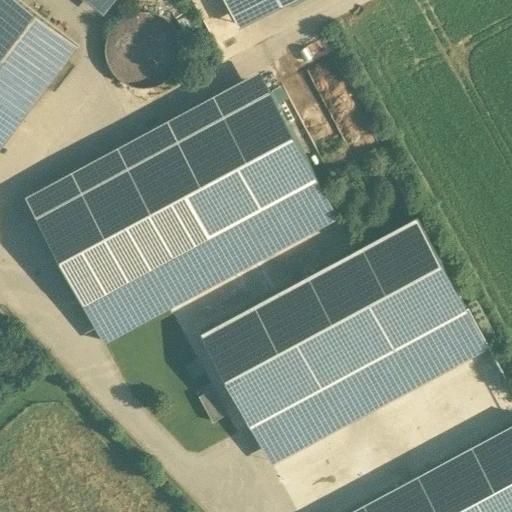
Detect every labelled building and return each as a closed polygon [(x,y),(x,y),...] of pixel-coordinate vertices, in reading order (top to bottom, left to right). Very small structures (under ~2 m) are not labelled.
[(0,0),(0,147),(85,43),(27,0),(0,0)] [(88,0),(105,13),(115,0),(88,0)] [(229,0),(243,25),(289,0),(292,6),(303,0),(229,0)] [(114,57),(143,59),(142,80),(168,81),(172,13),(117,10),(114,57)] [(325,33),(268,63),(326,172),(383,142),(325,33)] [(26,196),(105,341),(340,215),(262,69),(26,196)] [(490,345),(418,213),(200,331),(272,463),(490,345)] [(215,388),(198,395),(209,421),(226,414),(215,388)] [(511,511),(511,423),(344,511),(511,511)]
